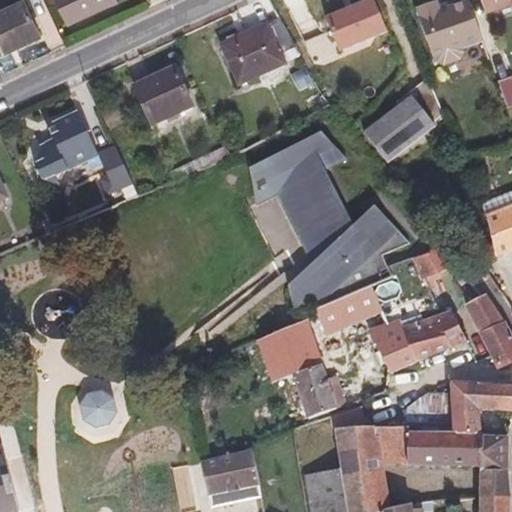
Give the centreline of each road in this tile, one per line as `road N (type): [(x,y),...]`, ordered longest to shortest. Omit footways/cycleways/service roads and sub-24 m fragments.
road 1 (residential): [(0,94),(201,0)]
road 2 (unknown): [(511,378),(420,378),(387,392)]
road 3 (unknown): [(167,511),(148,446),(91,436)]
